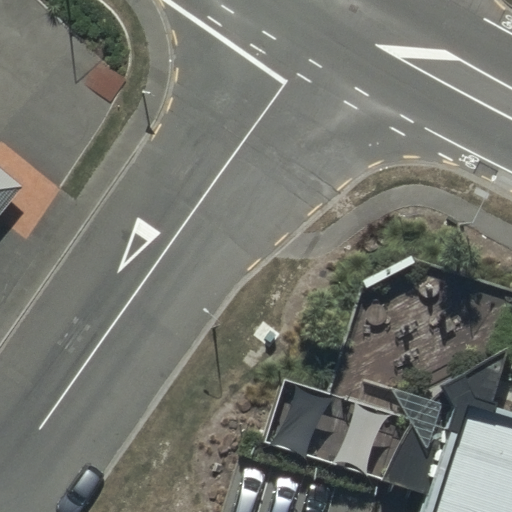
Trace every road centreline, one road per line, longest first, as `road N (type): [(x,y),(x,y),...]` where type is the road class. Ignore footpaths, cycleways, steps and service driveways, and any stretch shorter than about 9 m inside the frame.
road 1 (unclassified): [(341,4),(0,484)]
road 2 (tertiary): [(341,4),(511,102)]
